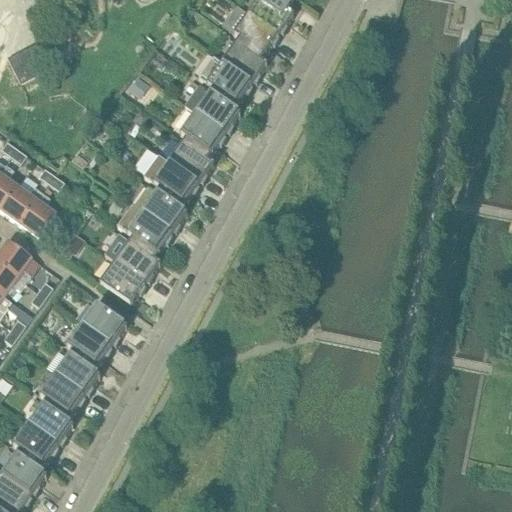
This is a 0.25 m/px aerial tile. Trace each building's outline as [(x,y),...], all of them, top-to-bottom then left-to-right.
[(260,0),(248,17),(279,40),(288,28),(294,19),(293,18),(293,19),(288,15),(293,8),(292,7),(281,0),(260,0)] [(248,17),(233,38),(239,42),(238,44),(263,63),(265,60),(271,52),(279,40),(248,17)] [(58,68),(47,47),(44,42),(7,61),(21,87),(58,68)] [(236,46),(222,67),(253,89),(261,78),(268,69),(267,68),(266,68),(261,65),(263,63),(238,44),(236,46)] [(214,61),(199,81),(207,88),(213,92),(211,94),(236,112),(238,110),(244,102),(253,89),(222,67),(214,61)] [(137,79),(127,93),(142,104),(152,90),(137,79)] [(200,89),(185,110),(195,117),(226,139),(235,127),(241,118),(240,118),(235,115),(236,112),(211,94),(209,96),(200,89)] [(195,117),(180,137),(186,142),(185,144),(210,162),(211,160),(217,151),(226,139),(195,117)] [(103,120),(98,127),(108,135),(113,128),(103,120)] [(183,146),(168,167),(199,189),(208,177),(214,168),(213,168),(208,164),(210,162),(185,144),(183,146)] [(17,153),(8,146),(3,152),(13,159),(17,153)] [(17,153),(13,159),(23,166),(27,160),(17,153)] [(77,156),(72,163),(84,171),(88,165),(77,156)] [(159,160),(144,180),(153,187),(159,191),(158,194),(183,212),(184,210),(191,201),(199,189),(168,167),(159,160)] [(5,170),(0,176),(0,214),(1,215),(18,191),(9,184),(15,175),(7,170),(6,171),(5,170)] [(55,180),(45,173),(41,179),(50,186),(55,180)] [(55,180),(50,186),(60,193),(65,187),(55,180)] [(18,191),(1,215),(20,229),(43,197),(35,192),(30,199),(18,191)] [(134,210),(134,211),(173,239),(181,227),(188,218),(187,217),(186,218),(181,214),(183,212),(158,194),(156,196),(148,191),(134,210)] [(43,197),(20,229),(39,243),(57,218),(45,210),(50,203),(43,197)] [(132,209),(117,230),(132,241),(131,244),(156,262),(158,260),(158,259),(164,251),(173,239),(134,211),(134,210),(132,209)] [(76,236),(65,251),(73,257),(75,258),(86,243),(76,236)] [(119,238),(104,259),(115,267),(146,289),(154,277),(161,268),(160,267),(160,268),(155,264),(156,262),(131,244),(129,246),(119,238)] [(23,275),(32,262),(8,245),(0,255),(0,269),(25,288),(31,280),(23,275)] [(65,251),(61,257),(69,263),(73,257),(65,251)] [(115,267),(100,287),(101,288),(130,308),(130,309),(131,309),(137,301),(146,289),(115,267)] [(20,296),(25,288),(0,269),(0,298),(4,301),(12,290),(20,296)] [(46,287),(39,298),(45,302),(53,292),(46,287)] [(4,301),(0,298),(0,322),(4,318),(7,313),(8,312),(7,311),(11,306),(4,301)] [(45,302),(39,298),(32,306),(38,311),(45,302)] [(96,308),(81,329),(113,351),(127,331),(126,330),(97,309),(96,308)] [(18,340),(25,329),(18,324),(11,335),(18,340)] [(96,374),(113,351),(81,329),(66,349),(73,354),(71,356),(96,374)] [(18,340),(11,335),(6,343),(13,348),(18,340)] [(71,356),(69,358),(55,379),(86,401),(101,380),(100,380),(99,380),(94,376),(96,374),(71,356)] [(86,401),(55,379),(40,399),(46,403),(44,406),(69,424),(86,401)] [(44,406),(42,408),(28,428),(59,451),(74,430),(73,429),(73,430),(68,426),(69,424),(44,406)] [(59,451),(28,428),(13,449),(19,453),(17,456),(43,474),(59,451)] [(17,456),(16,458),(1,478),(32,501),(47,480),(46,479),(46,480),(41,476),(43,474),(17,456)] [(0,477),(0,511),(24,511),(32,501),(1,478),(0,477)]
